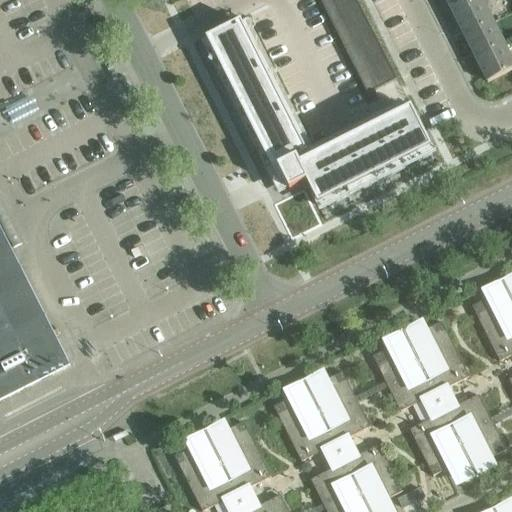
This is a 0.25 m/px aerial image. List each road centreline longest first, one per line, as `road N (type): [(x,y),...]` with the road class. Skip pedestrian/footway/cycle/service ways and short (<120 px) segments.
road 1 (residential): [(112,0),(276,316)]
road 2 (tertiary): [(0,461),(276,316)]
road 3 (tertiary): [(276,316),(511,196)]
road 4 (residential): [(511,113),(477,130),(410,0)]
